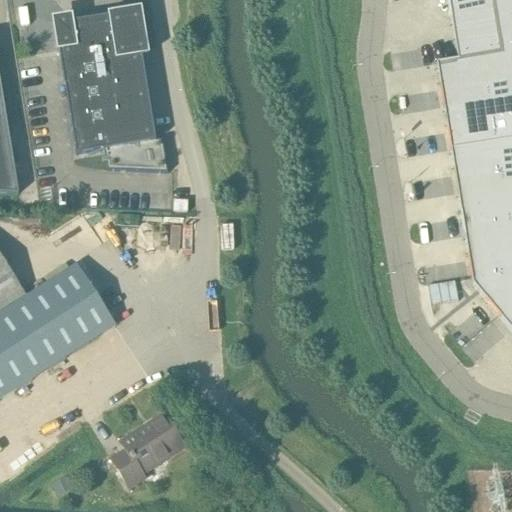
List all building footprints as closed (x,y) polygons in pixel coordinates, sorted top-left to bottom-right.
[(457,62),(436,66),(439,86),(438,86),(442,110),(443,110),(443,111),(446,129),(445,129),(449,153),(450,153),(453,171),(452,172),(457,198),(458,198),(460,214),(459,214),(463,238),(464,238),(464,241),(467,257),(466,257),(470,280),(471,280),(472,286),(484,301),(483,301),(499,320),(500,319),(511,334),(511,0),(446,0),(449,22),(450,21),(457,62)] [(70,21),(54,24),(58,51),(56,51),(56,53),(58,53),(75,156),(103,151),(107,171),(166,174),(161,142),(155,143),(141,58),(148,56),(140,9),(106,14),(107,18),(73,23),(72,19),(70,20),(70,21)] [(0,194),(18,195),(0,87),(0,194)] [(187,202),(173,201),(172,213),(187,214),(187,202)] [(0,314),(26,298),(0,257),(0,314)] [(48,284),(26,298),(0,314),(0,400),(115,327),(96,297),(106,290),(93,270),(83,276),(76,266),(68,270),(65,265),(44,278),(48,284)] [(109,460),(129,490),(144,480),(142,477),(184,450),(162,415),(119,443),(124,451),(109,460)] [(66,479),(51,488),(58,499),(73,490),(66,479)]
